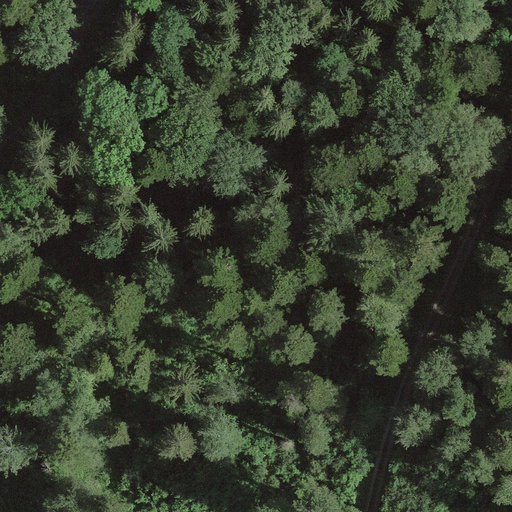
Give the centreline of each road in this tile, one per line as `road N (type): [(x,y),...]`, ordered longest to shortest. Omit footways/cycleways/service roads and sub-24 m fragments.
road 1 (track): [(369,511),(396,406),(511,122)]
road 2 (unclassified): [(0,149),(67,67),(91,0)]
